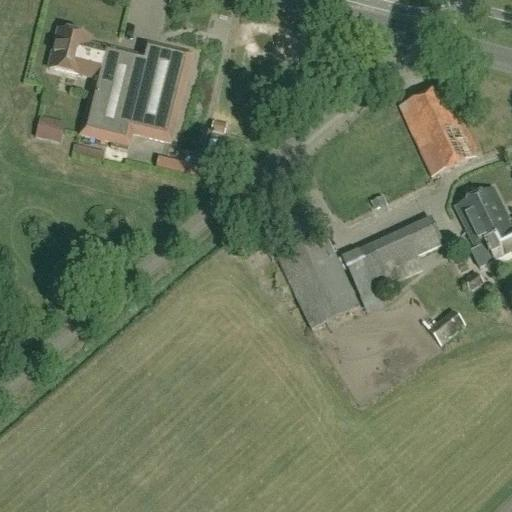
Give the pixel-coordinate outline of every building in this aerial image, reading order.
[(101,54),(87,50),(89,41),(58,33),(49,72),(80,79),(80,77),(94,81),(80,138),(111,146),(110,150),(127,154),(131,137),(169,146),(180,102),(177,101),(188,60),(146,50),(143,63),(101,53),(101,54)] [(431,180),(474,160),(441,89),(399,109),(431,180)] [(40,134),(64,142),(70,126),(46,118),(40,134)] [(489,231),(507,222),(492,191),(455,210),(467,233),(486,224),(489,231)] [(360,302),(423,273),(418,262),(443,250),(430,222),(342,262),(360,302)] [(486,224),(467,233),(476,252),(471,255),(479,272),(511,256),(511,230),(511,231),(507,224),(508,223),(507,222),(489,231),(486,224)] [(311,333),(358,311),(325,240),(278,262),(311,333)] [(471,322),(464,313),(457,319),(453,314),(428,334),(440,349),(465,328),(464,328),(471,322)]
